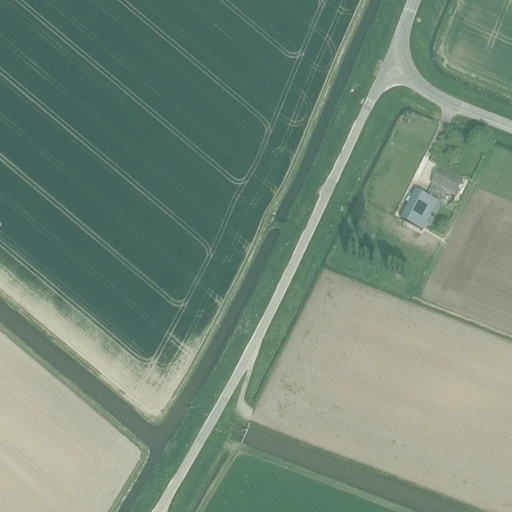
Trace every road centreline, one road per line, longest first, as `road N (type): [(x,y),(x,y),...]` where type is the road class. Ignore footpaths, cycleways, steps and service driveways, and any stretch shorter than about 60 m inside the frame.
road 1 (unclassified): [(159,511),(370,100),(405,61)]
road 2 (tertiary): [(511,127),(434,97),(405,61)]
